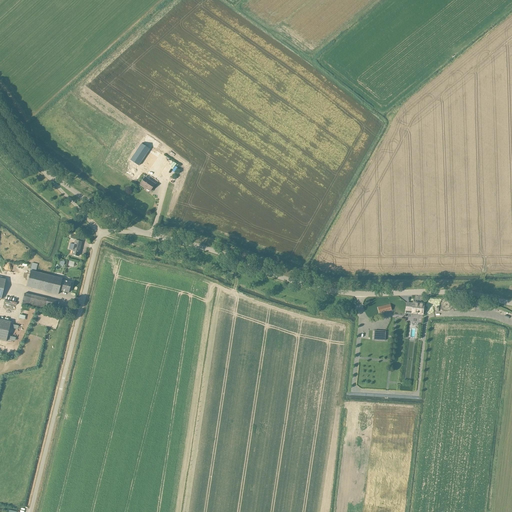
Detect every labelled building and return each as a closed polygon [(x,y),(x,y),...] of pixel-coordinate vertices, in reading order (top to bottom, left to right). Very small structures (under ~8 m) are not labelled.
[(150,149),(141,144),(130,160),(138,166),(150,149)] [(129,166),(112,155),(106,164),(123,175),(129,166)] [(155,184),(145,177),(141,185),(150,191),(155,184)] [(81,242),(75,241),(72,255),(78,256),(81,242)] [(35,272),(37,264),(32,263),(30,271),(26,287),(58,295),(59,290),(68,293),(71,283),(61,280),(62,279),(35,272)] [(54,310),(56,301),(24,293),(22,304),(44,310),(44,308),(54,310)] [(415,304),(407,303),(406,310),(412,311),(412,312),(417,313),(418,313),(423,314),(423,311),(424,311),(425,310),(425,308),(425,307),(424,307),(424,305),(415,304)] [(391,310),(390,304),(378,307),(379,313),(391,310)] [(0,340),(6,342),(10,322),(0,319),(0,340)] [(385,340),(385,331),(374,331),(374,340),(385,340)]
